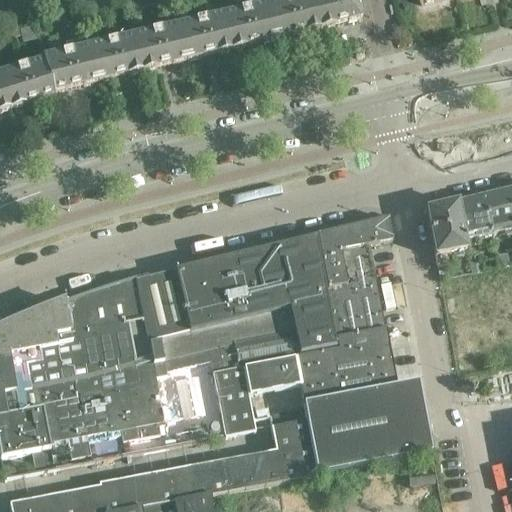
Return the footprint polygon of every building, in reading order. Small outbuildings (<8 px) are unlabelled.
[(113,8),(110,0),(105,0),(98,2),(100,11),(113,8)] [(146,9),(144,0),(131,3),(133,12),(146,9)] [(159,6),(157,0),(144,0),(146,9),(159,6)] [(321,32),(313,0),(293,0),(290,1),(298,36),(306,35),(309,35),(311,35),(316,34),(318,32),(321,32)] [(336,0),(313,0),(321,32),(323,31),(325,32),(330,31),(332,29),(335,28),(343,26),(336,0)] [(358,2),(357,0),(336,0),(343,26),(359,22),(362,18),(358,2)] [(298,36),(290,1),(267,6),(276,42),(290,39),(290,38),(298,36)] [(100,11),(98,2),(85,5),(87,14),(100,11)] [(276,42),(267,6),(245,12),(254,47),(261,45),(261,46),(276,42)] [(115,16),(113,8),(100,11),(102,19),(115,16)] [(68,18),(66,9),(53,13),(56,21),(68,18)] [(102,19),(100,11),(87,14),(89,22),(102,19)] [(254,47),(245,12),(223,17),(231,53),(234,52),(236,54),(241,52),(243,50),(246,49),(245,49),(254,47)] [(56,21),(53,13),(41,16),(43,24),(56,21)] [(231,53),(223,17),(201,22),(209,58),(217,56),(219,56),(222,57),(226,56),(228,54),(231,53)] [(70,27),(68,18),(56,21),(58,30),(70,27)] [(58,30),(56,21),(43,24),(45,33),(58,30)] [(17,30),(15,22),(3,25),(5,33),(17,30)] [(209,58),(201,22),(178,28),(187,64),(201,60),(209,58)] [(187,64),(178,28),(156,33),(165,68),(172,67),(187,64)] [(19,39),(17,30),(5,33),(7,42),(19,39)] [(165,68),(156,33),(134,38),(142,74),(145,74),(147,75),(152,74),(154,72),(157,71),(157,70),(165,68)] [(142,74),(134,38),(112,44),(120,79),(128,77),(128,78),(130,77),(133,78),(138,77),(139,75),(142,74)] [(120,79),(112,44),(89,49),(98,85),(112,81),(120,79)] [(98,85),(89,49),(67,54),(76,90),(83,88),(83,89),(98,85)] [(76,90),(67,54),(44,60),(53,96),(54,96),(68,92),(76,90)] [(53,96),(44,60),(43,60),(43,63),(21,70),(32,105),(40,102),(40,103),(40,102),(54,98),(54,96),(53,96)] [(32,105),(21,70),(0,76),(0,79),(10,112),(24,107),(25,107),(24,107),(32,105)] [(0,115),(10,112),(0,79),(0,115)] [(511,206),(510,194),(507,195),(504,193),(498,195),(497,197),(483,200),(490,237),(491,237),(511,232),(511,206)] [(490,237),(483,200),(480,201),(478,200),(472,201),(470,204),(457,207),(464,243),(491,238),(491,237),(490,237)] [(464,243),(457,207),(427,214),(437,269),(453,266),(451,256),(466,253),(464,243)] [(384,332),(372,268),(369,249),(392,245),(388,221),(317,238),(338,351),(295,360),(303,407),(397,390),(386,331),(384,332)] [(336,350),(315,240),(174,274),(189,335),(289,311),(299,357),(336,350)] [(503,269),(502,260),(495,261),(497,271),(503,269)] [(485,273),(483,263),(468,266),(470,275),(485,273)] [(162,425),(135,282),(112,289),(89,297),(67,305),(52,311),(29,319),(7,329),(0,332),(0,460),(0,462),(50,452),(53,467),(114,455),(110,435),(162,425)] [(294,360),(289,337),(225,350),(230,372),(294,360)] [(294,362),(243,373),(248,401),(299,390),(294,362)] [(248,401),(243,373),(214,378),(214,379),(213,379),(215,388),(165,397),(175,451),(225,442),(255,436),(253,425),(248,401)] [(432,457),(426,425),(405,429),(397,390),(303,407),(304,409),(307,426),(307,428),(316,479),(432,457)] [(272,431),(269,422),(253,425),(255,436),(271,433),(271,432),(272,431)] [(243,492),(316,479),(307,428),(271,433),(275,455),(99,488),(99,491),(9,508),(10,511),(138,511),(210,499),(243,492)] [(212,511),(210,499),(138,511),(212,511)]
